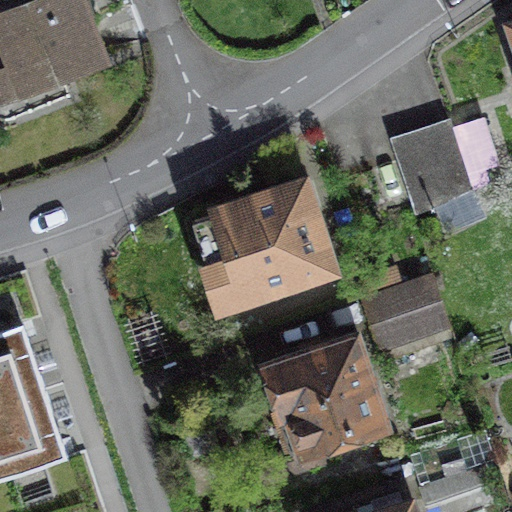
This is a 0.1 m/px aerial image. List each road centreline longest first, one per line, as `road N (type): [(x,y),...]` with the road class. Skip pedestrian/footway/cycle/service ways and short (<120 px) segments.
road 1 (residential): [(150,511),(53,225)]
road 2 (residential): [(221,138),(427,0)]
road 3 (residential): [(53,225),(221,138)]
road 4 (residential): [(158,0),(221,138)]
